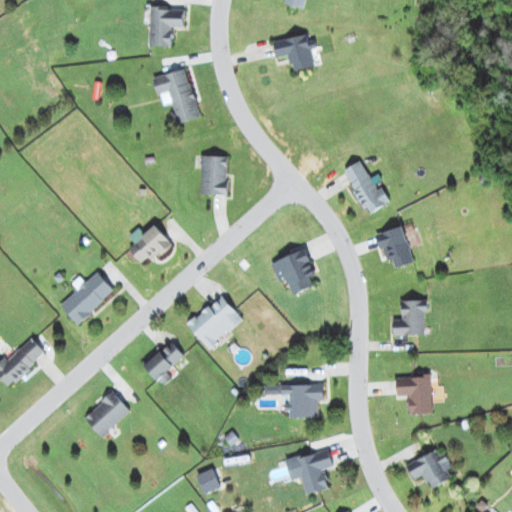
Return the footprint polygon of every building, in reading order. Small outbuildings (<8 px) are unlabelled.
[(305,8),(307,0),(286,0),(285,4),(305,8)] [(185,27),(185,8),(151,7),(150,45),(173,46),(174,27),(185,27)] [(278,57),(290,54),(293,71),(316,66),(312,49),(318,48),(316,39),(309,40),(308,34),(275,40),(278,57)] [(179,123),(201,117),(188,68),(155,76),(162,105),(173,102),(179,123)] [(229,156),(203,155),(202,194),(228,194),(229,156)] [(369,214),(388,203),(363,159),(344,170),(369,214)] [(172,242),(156,224),(130,248),(146,266),(172,242)] [(413,263),(405,226),(379,232),(385,261),(394,259),(396,267),(413,263)] [(315,286),(311,276),(317,274),(306,248),(280,259),(294,294),(315,286)] [(116,290),(98,271),(62,305),(79,324),(116,290)] [(210,348),(244,319),(223,294),(189,324),(210,348)] [(395,335),(426,334),(425,311),(429,311),(429,299),(402,300),(402,319),(394,319),(395,335)] [(47,352),(33,337),(9,359),(6,356),(0,361),(0,375),(10,387),(47,352)] [(173,377),(168,372),(185,355),(172,340),(145,365),(164,385),(173,377)] [(398,376),(398,396),(410,396),(410,413),(433,413),(432,375),(398,376)] [(265,394),(290,394),(290,403),(288,403),(288,417),(319,417),(319,400),(324,400),(324,383),(265,384),(265,394)] [(103,437),(132,410),(114,391),(85,418),(103,437)] [(287,459),(292,480),(303,477),(307,493),(330,487),(325,468),(334,466),(330,448),(287,459)] [(453,478),(448,468),(452,467),(447,454),(441,457),(438,449),(408,463),(415,479),(425,474),(432,488),(453,478)] [(197,474),(205,494),(222,487),(214,467),(197,474)]
